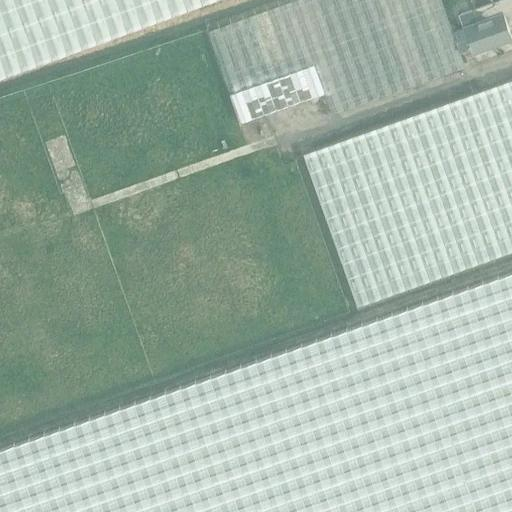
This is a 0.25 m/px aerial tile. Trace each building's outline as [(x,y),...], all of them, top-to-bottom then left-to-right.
[(0,0),(0,76),(210,0),(0,0)] [(297,0),(209,31),(232,93),(313,64),(324,94),(331,115),(465,67),(459,52),(452,33),(440,0),(297,0)] [(463,29),(452,33),(459,52),(470,48),(472,54),(511,39),(509,30),(511,29),(511,0),(500,0),(458,15),(463,29)] [(264,115),(324,94),(313,64),(232,93),(243,123),(264,115)] [(511,80),(304,154),(358,306),(511,251),(511,80)] [(202,370),(0,442),(0,511),(511,511),(511,260),(448,283),(202,370)]
